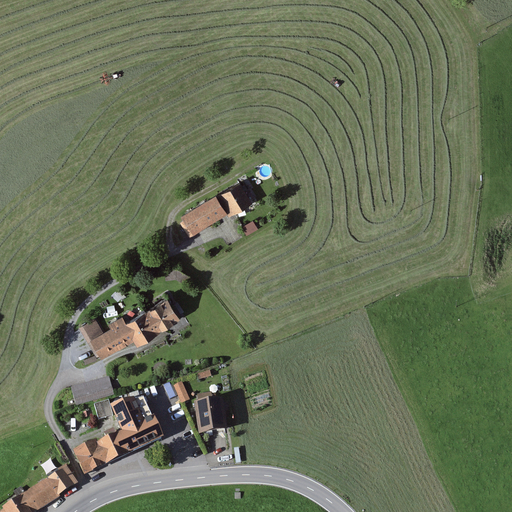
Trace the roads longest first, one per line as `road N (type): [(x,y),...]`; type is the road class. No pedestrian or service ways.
road 1 (tertiary): [(342,511),(294,481),(263,475),(132,486),(75,511)]
road 2 (track): [(173,255),(172,222),(186,203),(262,165)]
